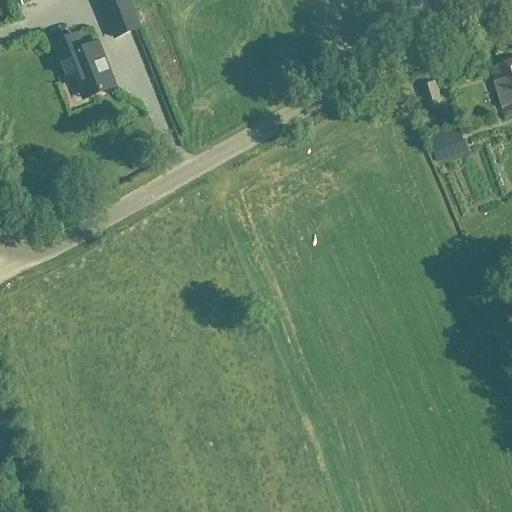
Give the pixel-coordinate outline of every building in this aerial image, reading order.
[(139,29),(127,0),(104,0),(100,2),(115,39),(139,29)] [(77,83),(83,99),(114,87),(97,44),(81,51),(75,36),(53,45),(69,86),(77,83)] [(511,62),(491,68),(504,114),(511,111),(511,62)] [(426,110),(441,106),(434,82),(419,86),(426,110)] [(464,147),(457,129),(432,139),(439,157),(464,147)]
